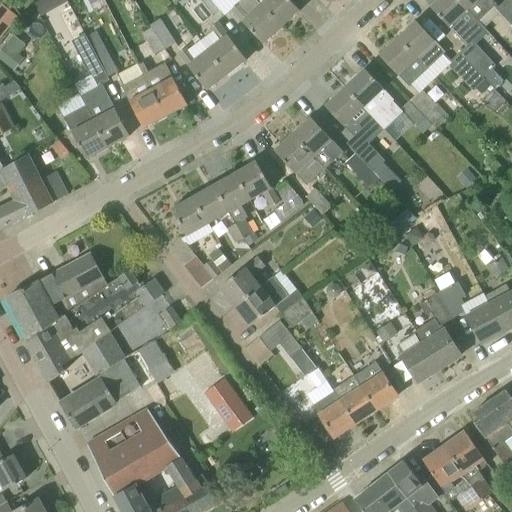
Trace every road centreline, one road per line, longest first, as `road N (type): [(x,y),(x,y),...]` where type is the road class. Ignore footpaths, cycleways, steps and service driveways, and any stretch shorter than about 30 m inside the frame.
road 1 (residential): [(115,197),(337,482)]
road 2 (residential): [(115,197),(237,128),(384,0)]
road 3 (residential): [(337,482),(511,371)]
road 4 (unclassified): [(94,511),(0,333)]
road 5 (residential): [(0,259),(115,197)]
